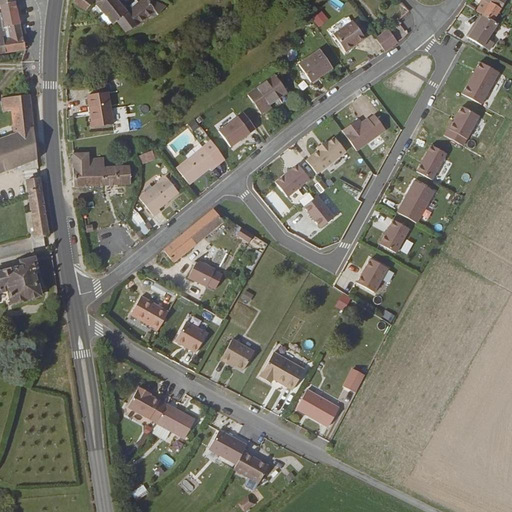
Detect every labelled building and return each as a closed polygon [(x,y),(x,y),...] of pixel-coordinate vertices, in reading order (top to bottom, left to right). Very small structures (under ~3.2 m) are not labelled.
[(93,2),(91,0),(73,0),(75,1),(88,10),(93,2)] [(108,16),(120,4),(116,0),(102,0),(97,4),(108,16)] [(150,1),(145,0),(130,14),(125,18),(134,28),(139,24),(140,25),(158,12),(163,16),(170,10),(161,5),(157,8),(150,1)] [(339,0),(329,0),(328,2),(338,10),(343,3),(339,0)] [(476,0),(477,0),(478,1),(486,6),(480,15),(491,21),(492,19),(494,16),(503,1),(502,0),(476,0)] [(478,1),(472,11),(480,15),(486,6),(478,1)] [(125,18),(130,14),(120,4),(108,16),(117,26),(125,18)] [(317,26),(329,21),(324,11),(312,17),(317,26)] [(491,21),(480,15),(467,38),(482,46),(486,38),(496,22),(492,19),(491,21)] [(0,56),(22,53),(14,16),(0,17),(0,56)] [(360,36),(367,32),(357,16),(350,20),(349,19),(329,31),(340,50),(360,37),(360,36)] [(371,39),(380,52),(393,43),(383,30),(371,39)] [(489,50),(493,42),(486,38),(482,46),(489,50)] [(296,65),(308,83),(329,70),(318,52),(296,65)] [(498,69),(479,58),(462,90),(481,101),(498,69)] [(263,106),(282,95),(272,78),(243,96),(255,116),(265,109),(263,106)] [(90,126),(110,123),(105,92),(86,95),(90,126)] [(0,138),(0,172),(33,160),(27,95),(0,99),(0,105),(1,112),(7,111),(9,132),(0,138)] [(470,108),(453,98),(444,114),(442,113),(438,121),(457,131),(470,108)] [(341,127),(356,147),(385,126),(373,110),(360,119),(357,115),(341,127)] [(218,130),(230,148),(253,132),(240,115),(218,130)] [(188,123),(193,131),(200,127),(194,119),(188,123)] [(316,145),(303,155),(314,169),(342,146),(331,132),(325,138),(323,136),(314,143),(316,145)] [(240,147),(245,154),(258,144),(252,137),(240,147)] [(207,169),(219,159),(207,139),(173,167),(186,182),(205,166),(207,169)] [(430,142),(416,168),(431,177),(446,150),(430,142)] [(139,162),(153,157),(151,149),(137,154),(139,162)] [(93,158),(93,154),(70,154),(71,187),(127,182),(127,177),(129,177),(129,174),(127,174),(126,166),(104,167),(103,158),(93,158)] [(306,174),(295,159),(272,177),(284,192),(306,174)] [(154,207),(174,191),(162,176),(135,198),(149,216),(156,210),(154,207)] [(433,188),(414,177),(396,209),(416,220),(433,188)] [(32,236),(45,234),(36,179),(23,181),(32,236)] [(319,192),(327,189),(323,181),(315,184),(319,192)] [(281,219),(291,211),(273,189),(264,197),(281,219)] [(332,214),(316,193),(302,203),(319,225),(332,214)] [(165,268),(221,220),(211,206),(153,254),(165,268)] [(137,212),(130,217),(144,235),(151,230),(137,212)] [(408,226),(392,217),(379,241),(395,250),(408,226)] [(234,232),(247,241),(251,232),(239,224),(234,232)] [(102,253),(109,251),(106,238),(115,236),(112,227),(97,230),(102,253)] [(401,251),(409,254),(413,242),(406,239),(401,251)] [(215,262),(224,268),(231,256),(223,251),(215,262)] [(386,266),(368,256),(355,280),(372,290),(386,266)] [(222,271),(213,267),(214,265),(196,258),(189,276),(207,284),(208,282),(216,286),(222,271)] [(11,308),(26,303),(38,299),(30,272),(33,271),(31,265),(17,269),(18,272),(0,278),(0,299),(8,298),(11,308)] [(154,282),(151,290),(168,296),(171,289),(154,282)] [(241,298),(250,303),(254,295),(246,290),(241,298)] [(349,295),(341,290),(334,302),(343,307),(349,295)] [(128,314),(155,329),(165,311),(138,296),(128,314)] [(23,309),(27,308),(26,303),(11,308),(12,312),(17,310),(18,313),(23,311),(23,309)] [(385,309),(381,316),(392,322),(396,315),(385,309)] [(173,339),(193,351),(204,332),(183,321),(173,339)] [(229,338),(217,358),(224,363),(225,361),(232,364),(240,369),(250,351),(229,338)] [(271,376),(291,387),(302,367),(270,350),(256,376),(267,382),(271,376)] [(351,367),(343,386),(357,392),(365,373),(351,367)] [(305,386),(295,405),(327,423),(337,404),(305,386)] [(124,411),(152,427),(163,408),(161,408),(143,397),(144,396),(136,391),(124,411)] [(10,406),(7,417),(14,418),(16,408),(10,406)] [(181,443),(192,424),(163,408),(152,427),(181,443)] [(232,470),(240,456),(243,450),(216,434),(205,454),(232,470)] [(255,488),(265,470),(240,456),(232,470),(230,474),(255,488)] [(135,502),(143,497),(138,491),(131,496),(135,502)] [(245,511),(255,504),(248,496),(238,503),(245,511)]
